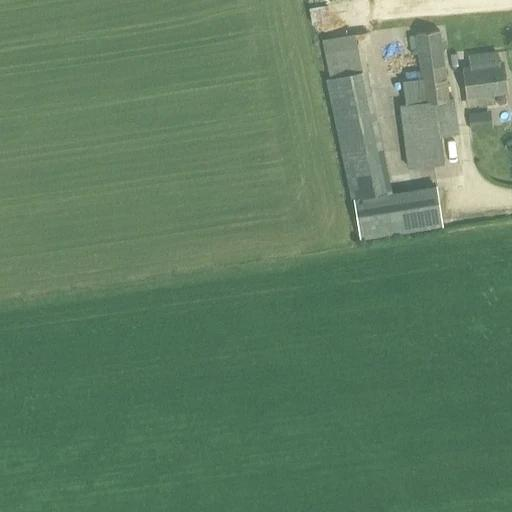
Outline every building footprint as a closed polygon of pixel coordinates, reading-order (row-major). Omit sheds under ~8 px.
[(327,4),(308,7),(310,23),(330,20),(327,4)] [(419,79),(422,102),(449,98),(439,31),(414,34),(417,62),(419,62),(421,78),(419,79)] [(355,34),(331,38),(324,39),(340,116),(338,117),(343,139),(358,209),(359,208),(364,239),(441,226),(435,185),(383,194),(364,79),(355,34)] [(492,93),(506,91),(502,62),(498,62),(497,51),(471,55),(473,66),(464,67),(468,96),(476,95),(477,103),(493,101),(492,93)] [(453,98),(449,98),(422,102),(400,106),(407,169),(443,164),(441,135),(459,133),(453,98)] [(471,131),(494,128),(491,110),(469,113),(471,131)] [(461,205),(441,209),(443,219),(463,215),(461,205)]
